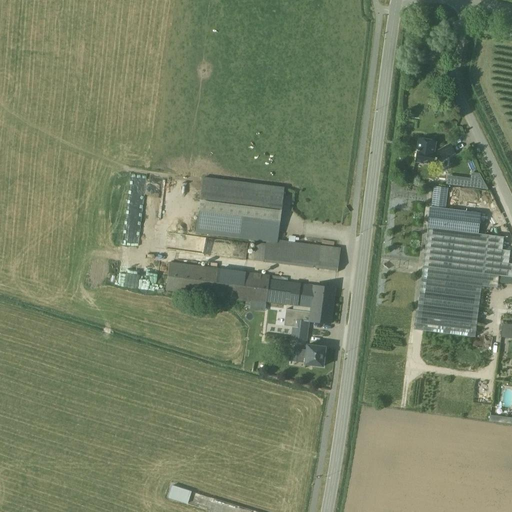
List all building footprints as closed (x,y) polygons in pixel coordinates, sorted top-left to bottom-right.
[(441,160),(454,153),(450,145),(433,154),(435,142),(418,140),(414,161),(435,165),(436,159),(441,160)] [(487,190),(479,174),(471,173),(470,179),(446,175),(445,184),(487,190)] [(278,241),(280,222),(284,188),(203,178),(197,232),(266,240),(266,239),(278,241)] [(427,228),(464,233),(466,212),(445,209),(448,188),(434,187),(431,207),(429,207),(427,228)] [(486,235),(464,233),(427,228),(420,292),(479,299),(481,286),(498,288),(499,275),(511,276),(511,263),(507,263),(508,251),(500,250),(502,237),(486,235)] [(337,271),(340,248),(278,241),(266,239),(266,240),(263,263),(337,271)] [(291,340),(307,342),(309,322),(330,325),(335,288),(313,285),(313,286),(269,280),(269,276),(169,263),(165,291),(266,304),(266,302),(311,307),(310,313),(286,310),(284,326),(293,327),(291,340)] [(511,337),(511,323),(502,322),(500,336),(511,337)] [(323,367),(325,347),(307,345),(306,350),(298,349),(296,362),(304,363),(304,365),(323,367)] [(187,504),(191,492),(172,485),(168,498),(187,504)]
